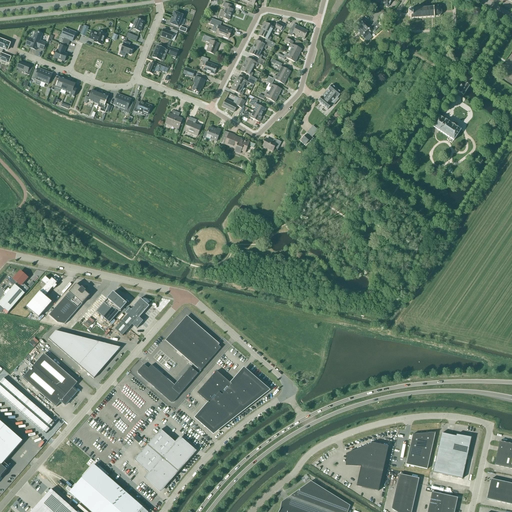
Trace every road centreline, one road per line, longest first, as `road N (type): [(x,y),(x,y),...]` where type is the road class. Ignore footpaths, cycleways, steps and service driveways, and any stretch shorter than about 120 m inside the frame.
road 1 (primary): [(511,382),(412,385),(337,403),(263,445),(198,511)]
road 2 (primary): [(208,511),(276,444),(340,411),(423,392),(511,397)]
road 3 (unclassified): [(186,294),(289,383),(195,469),(163,511)]
road 4 (unclassified): [(186,294),(0,508)]
road 5 (unclassified): [(251,511),(325,443),(384,422),(453,416)]
road 6 (residential): [(318,20),(300,90),(257,135),(209,109)]
road 7 (unclassified): [(4,253),(186,294)]
road 8 (residential): [(209,109),(259,12),(318,20)]
road 9 (unclassified): [(470,511),(487,426),(453,416)]
